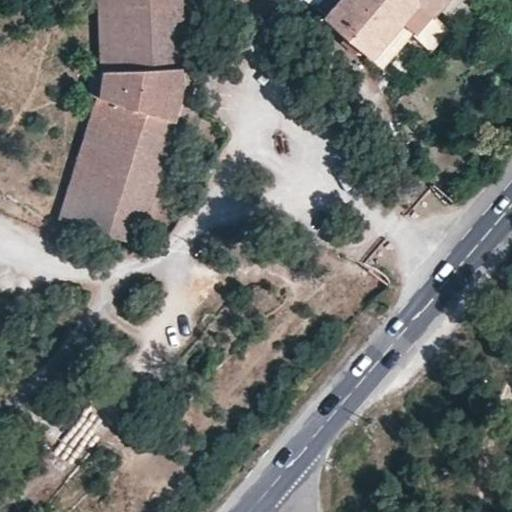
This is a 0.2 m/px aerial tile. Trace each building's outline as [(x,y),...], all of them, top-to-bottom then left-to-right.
[(182,0),(114,0),(116,61),(102,60),(99,85),(110,87),(73,205),(146,226),(180,103),(183,92),(184,49),(182,0)] [(114,0),(101,0),(102,60),(116,61),(114,0)] [(404,16),(410,21),(425,3),(432,12),(437,15),(450,0),(316,0),(376,51),(404,16)] [(425,3),(410,21),(419,29),(432,12),(425,3)] [(200,48),(184,49),(183,92),(180,103),(196,105),(202,83),(200,48)] [(110,87),(99,85),(65,202),(73,205),(110,87)] [(285,212),(286,227),(313,225),(312,210),(285,212)]
